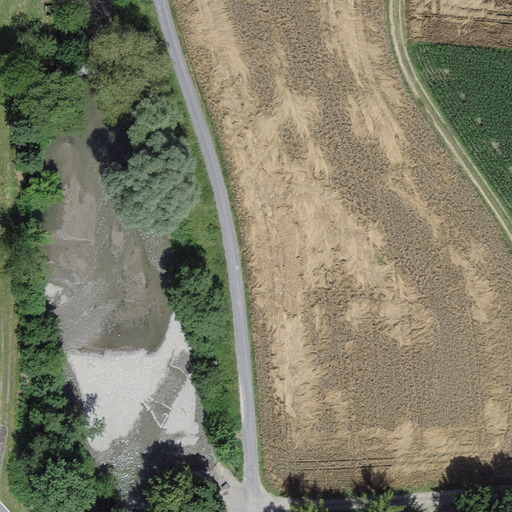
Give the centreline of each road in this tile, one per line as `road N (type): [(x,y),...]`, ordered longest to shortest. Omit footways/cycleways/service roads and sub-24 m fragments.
road 1 (track): [(159,0),(223,177),(261,511)]
road 2 (track): [(511,233),(414,79),(398,0)]
road 3 (track): [(511,495),(261,511)]
road 4 (track): [(0,450),(14,323),(12,212)]
